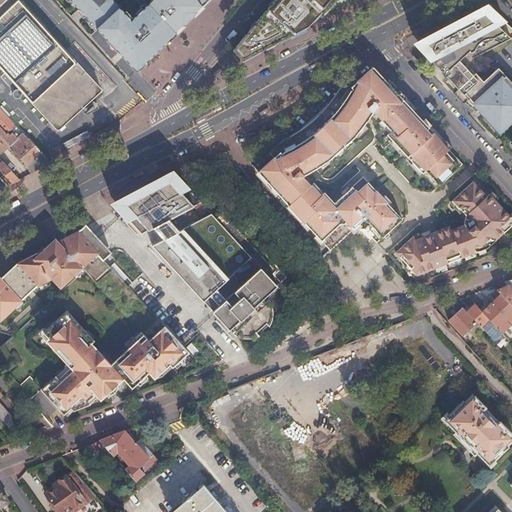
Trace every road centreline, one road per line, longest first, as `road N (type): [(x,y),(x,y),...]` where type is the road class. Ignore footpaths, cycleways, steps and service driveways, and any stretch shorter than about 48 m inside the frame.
road 1 (residential): [(511,267),(346,319),(288,352),(0,465)]
road 2 (primary): [(0,237),(375,37)]
road 3 (primary): [(363,24),(171,124)]
road 4 (unknown): [(336,304),(487,158)]
road 5 (residential): [(375,37),(511,184)]
road 6 (primary): [(171,124),(0,216)]
road 7 (residential): [(253,0),(170,99),(171,124)]
road 8 (residential): [(450,445),(393,470),(406,499),(389,511)]
